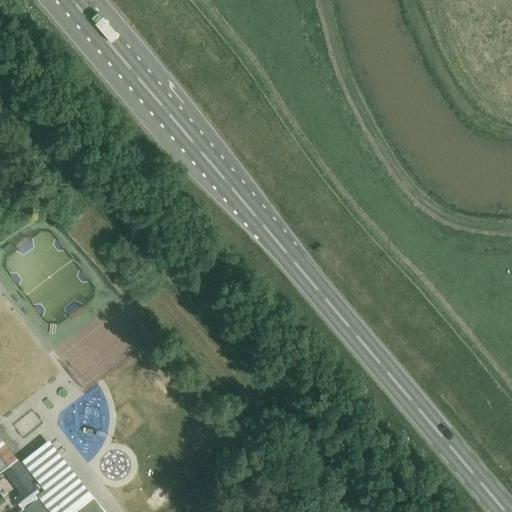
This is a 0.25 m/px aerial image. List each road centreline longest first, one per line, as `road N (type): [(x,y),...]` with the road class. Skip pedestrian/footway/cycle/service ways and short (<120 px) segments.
road 1 (primary): [(505,511),(73,0)]
road 2 (track): [(511,391),(196,0)]
